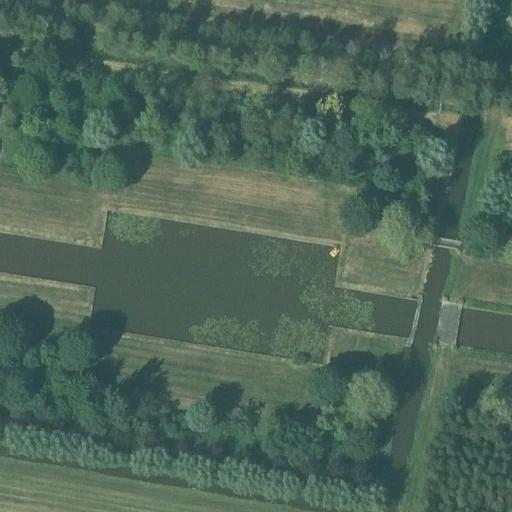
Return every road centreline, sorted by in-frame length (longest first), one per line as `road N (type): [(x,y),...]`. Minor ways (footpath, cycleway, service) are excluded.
road 1 (track): [(0,55),(448,130),(425,242),(348,234),(355,197),(128,160),(108,192),(0,175)]
road 2 (track): [(0,432),(371,495),(418,299)]
road 3 (track): [(0,22),(511,100)]
road 4 (track): [(0,335),(90,350),(86,394),(309,429),(317,385),(393,398)]
road 5 (track): [(415,511),(501,98)]
road 6 (track): [(434,45),(123,0)]
